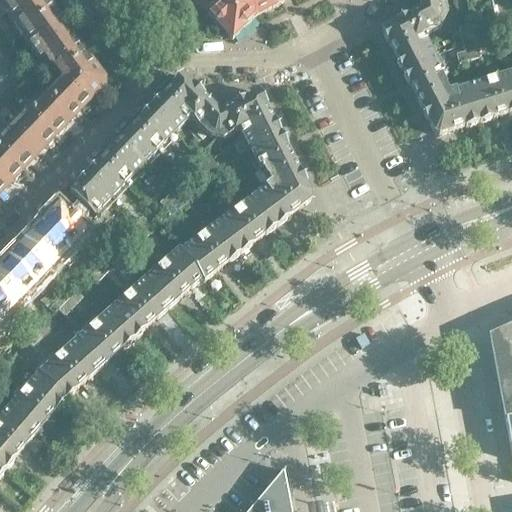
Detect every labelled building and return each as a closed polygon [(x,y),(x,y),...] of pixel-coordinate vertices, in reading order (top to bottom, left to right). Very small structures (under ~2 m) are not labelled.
[(43,2),(42,0),(0,0),(0,8),(12,25),(16,23),(24,34),(52,13),(51,12),(52,8),(48,3),(43,2)] [(224,0),(190,0),(207,17),(224,0)] [(254,20),(247,6),(249,5),(245,0),(224,0),(207,17),(232,42),(254,20)] [(256,18),(291,0),(245,0),(249,5),(247,6),(254,20),(256,18)] [(438,30),(447,17),(443,0),(419,0),(418,0),(420,13),(407,20),(406,20),(417,41),(422,39),(438,30)] [(34,56),(66,33),(60,25),(61,21),(57,15),(53,14),(52,13),(24,34),(30,43),(27,46),(34,56)] [(417,41),(406,20),(394,26),(394,27),(381,34),(388,47),(392,54),(417,41)] [(511,34),(511,25),(502,28),(504,36),(511,34)] [(475,43),(473,35),(471,26),(457,30),(464,54),(466,53),(477,50),(475,43)] [(487,40),(485,32),(473,35),(475,43),(487,40)] [(80,52),(79,51),(80,47),(76,41),(71,40),(66,33),(34,56),(39,63),(43,60),(49,69),(54,70),(54,71),(80,52)] [(432,59),(426,47),(422,39),(417,41),(392,54),(395,61),(402,75),(432,59)] [(489,49),(487,40),(475,43),(477,50),(477,52),(489,49)] [(30,59),(23,50),(16,55),(23,64),(30,59)] [(479,60),(477,52),(477,50),(466,53),(468,62),(479,60)] [(63,128),(101,89),(102,82),(80,52),(54,71),(61,79),(60,85),(32,115),(27,115),(24,112),(9,128),(37,155),(44,149),(48,148),(53,143),(53,139),(54,138),(59,137),(63,132),(63,128)] [(468,62),(466,53),(464,54),(455,56),(458,65),(468,62)] [(36,67),(30,59),(23,64),(29,72),(36,67)] [(443,80),(432,59),(402,75),(409,88),(413,95),(440,81),(443,80)] [(511,115),(511,79),(511,77),(489,84),(500,118),(508,116),(511,115)] [(32,91),(40,84),(34,78),(26,86),(32,91)] [(213,110),(203,99),(193,88),(192,89),(182,78),(172,89),(165,96),(190,120),(196,126),(213,110)] [(456,132),(445,97),(447,97),(443,89),(444,89),(440,81),(413,95),(421,111),(421,112),(428,125),(434,136),(438,138),(456,132)] [(500,118),(489,84),(467,90),(478,126),(493,121),(500,118)] [(22,102),(32,91),(26,86),(17,96),(22,102)] [(478,126),(467,90),(447,97),(445,97),(456,132),(464,130),(478,126)] [(190,120),(165,96),(160,101),(149,112),(174,136),(190,120)] [(239,133),(269,117),(265,110),(266,109),(259,96),(245,102),(232,109),(219,116),(213,110),(196,126),(209,139),(222,142),(239,133)] [(0,120),(2,123),(10,115),(4,109),(0,113),(0,120)] [(174,136),(149,112),(139,123),(134,129),(159,153),(174,136)] [(280,137),(273,123),(273,124),(269,117),(239,133),(249,153),(280,137)] [(20,178),(20,174),(21,172),(26,172),(30,167),(30,163),(37,155),(9,128),(0,137),(0,194),(11,183),(15,183),(20,178)] [(159,153),(134,129),(128,134),(118,145),(143,169),(159,153)] [(290,158),(286,150),(287,150),(280,137),(249,153),(260,174),(262,172),(290,158)] [(143,169),(118,145),(107,156),(108,156),(102,162),(127,186),(143,169)] [(222,174),(206,155),(195,164),(200,170),(206,177),(211,183),(222,174)] [(305,187),(299,174),(298,174),(290,158),(262,172),(266,180),(268,179),(271,187),(273,186),(294,215),(310,203),(311,199),(305,187)] [(127,186),(102,162),(97,167),(96,167),(86,178),(111,202),(127,186)] [(217,190),(234,176),(228,169),(222,174),(211,183),(212,184),(217,190)] [(197,185),(206,177),(200,170),(191,178),(197,185)] [(203,192),(212,184),(211,183),(206,177),(197,185),(203,192)] [(111,202),(86,178),(76,189),(70,196),(88,213),(95,219),(111,202)] [(273,186),(271,187),(254,200),(276,229),(279,227),(282,227),(285,224),(286,222),(288,220),(294,215),(273,186)] [(175,203),(185,195),(179,188),(169,196),(175,203)] [(180,210),(190,202),(185,195),(175,203),(180,210)] [(88,213),(70,196),(61,204),(72,215),(73,214),(80,220),(88,213)] [(165,211),(175,203),(169,196),(159,205),(165,211)] [(276,229),(254,200),(236,213),(258,242),(264,238),(267,236),(270,236),(273,233),(274,231),(276,229)] [(170,218),(180,210),(175,203),(165,211),(170,218)] [(81,231),(80,220),(73,214),(72,215),(70,217),(59,206),(41,225),(70,253),(86,236),(81,231)] [(258,242),(236,213),(218,227),(240,256),(242,255),(245,255),(249,252),(249,249),(252,248),(251,247),(258,242)] [(138,234),(147,226),(142,219),(132,227),(138,234)] [(70,253),(41,225),(30,236),(29,237),(24,242),(53,270),(70,253)] [(143,241),(153,233),(147,226),(138,234),(143,241)] [(128,243),(138,234),(132,227),(122,236),(128,243)] [(240,256),(218,227),(200,241),(221,270),(228,265),(230,264),(233,264),(237,261),(238,258),(240,256)] [(133,249),(143,241),(138,234),(128,243),(133,249)] [(200,241),(180,255),(180,256),(202,282),(201,282),(203,284),(215,275),(221,270),(200,241)] [(53,270),(24,242),(18,249),(17,250),(7,260),(36,288),(53,270)] [(202,282),(180,256),(180,255),(178,253),(160,269),(185,297),(201,282),(202,282)] [(36,288),(7,260),(0,267),(0,286),(20,305),(36,288)] [(105,276),(114,267),(107,260),(98,270),(105,276)] [(93,276),(98,270),(93,265),(88,271),(93,276)] [(185,297),(160,269),(143,284),(167,312),(185,297)] [(96,285),(105,276),(98,270),(93,276),(89,279),(96,285)] [(89,279),(93,276),(88,271),(82,277),(87,281),(89,279)] [(167,312),(143,284),(126,299),(150,327),(167,312)] [(20,305),(0,286),(0,319),(3,322),(20,305)] [(73,309),(82,300),(76,293),(66,303),(73,309)] [(150,327),(126,299),(109,314),(133,342),(135,341),(138,340),(141,337),(142,334),(150,327)] [(59,310),(65,304),(60,300),(54,306),(59,310)] [(64,318),(73,309),(66,303),(65,304),(59,310),(57,312),(64,318)] [(53,316),(57,312),(59,310),(54,306),(48,312),(53,316)] [(133,342),(109,314),(92,329),(116,357),(124,350),(127,350),(130,347),(131,344),(133,342)] [(41,342),(50,333),(44,326),(35,336),(41,342)] [(116,357),(92,329),(74,345),(99,372),(116,357)] [(511,332),(505,335),(490,342),(511,460),(511,332)] [(25,345),(31,339),(26,334),(21,340),(25,345)] [(32,351),(41,342),(35,336),(31,339),(25,345),(32,351)] [(20,351),(25,345),(21,340),(15,346),(20,351)] [(99,372),(74,345),(57,360),(82,387),(99,372)] [(82,387),(57,360),(38,377),(64,403),(66,401),(69,401),(72,398),(73,395),(82,387)] [(0,377),(4,381),(13,372),(6,365),(0,370),(0,377)] [(64,403),(38,377),(22,396),(50,420),(56,412),(59,411),(62,408),(63,405),(64,403)] [(50,420),(22,396),(7,413),(35,437),(50,420)] [(35,437),(7,413),(0,420),(0,437),(20,455),(35,437)] [(20,455),(0,437),(0,467),(5,472),(7,470),(9,469),(12,466),(13,463),(20,455)] [(290,511),(283,474),(250,511),(290,511)] [(320,505),(321,511),(335,511),(334,503),(320,505)]
